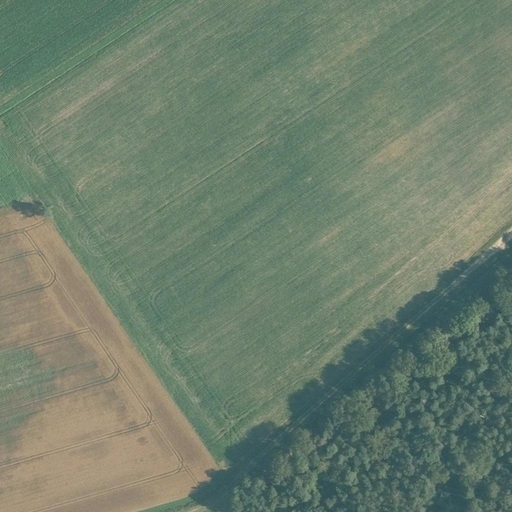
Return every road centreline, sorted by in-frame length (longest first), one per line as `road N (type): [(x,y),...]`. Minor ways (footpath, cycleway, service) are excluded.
road 1 (track): [(511,233),(329,400)]
road 2 (track): [(329,400),(225,501),(190,511)]
